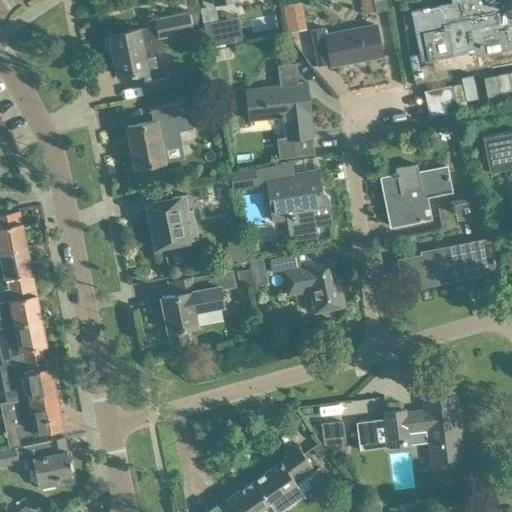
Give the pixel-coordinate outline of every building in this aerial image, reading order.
[(295,0),(297,21),(317,19),(314,0),(295,0)] [(422,8),(411,10),(415,34),(444,28),(443,24),(446,24),(452,54),(474,50),(471,34),(506,27),(509,43),(503,44),(504,50),(511,48),(511,0),(453,0),(454,2),(428,7),(428,6),(422,7),(422,8)] [(165,53),(162,37),(193,31),(189,11),(154,18),(156,26),(140,29),(139,27),(108,34),(109,37),(105,38),(107,49),(111,48),(116,75),(130,72),(130,74),(149,70),(146,57),(165,53)] [(203,23),(207,46),(227,43),(223,19),(203,23)] [(376,25),(326,35),(324,28),(310,30),(317,66),(330,63),(330,65),(382,55),(376,25)] [(231,47),(214,50),(216,58),(233,55),(231,47)] [(279,86),(246,90),(250,120),(281,116),(282,119),(284,119),(286,136),(276,137),(279,158),(295,156),(294,152),(314,150),(314,148),(312,131),(309,113),(310,113),(310,111),(309,111),(307,92),(306,83),(298,84),(295,62),(277,65),(279,86)] [(181,74),(142,82),(145,97),(180,90),(184,89),(181,74)] [(477,81),(451,86),(456,111),(482,106),(477,81)] [(429,116),(455,111),(456,110),(451,85),(424,91),(429,116)] [(155,120),(127,126),(130,140),(132,150),(135,167),(164,161),(161,148),(180,144),(177,129),(191,126),(187,103),(191,102),(188,89),(184,90),(184,89),(180,90),(145,97),(149,111),(153,111),(155,120)] [(455,111),(429,116),(432,129),(458,124),(455,111)] [(511,131),(482,138),(489,173),(509,169),(509,171),(511,183),(511,131)] [(0,170),(9,164),(0,150),(0,170)] [(381,177),(385,198),(389,197),(390,203),(386,204),(390,226),(430,218),(425,193),(450,188),(446,166),(417,172),(416,164),(396,168),(397,172),(392,173),(393,175),(381,177)] [(231,171),(234,187),(258,185),(255,168),(231,171)] [(288,218),(292,236),(315,232),(314,226),(328,224),(326,215),(330,215),(328,202),(323,203),(318,172),(266,181),(274,221),(288,218)] [(189,211),(186,195),(172,198),(169,185),(140,191),(142,204),(146,203),(155,247),(198,239),(192,210),(189,211)] [(449,203),(438,205),(442,228),(454,226),(449,203)] [(0,252),(26,247),(19,210),(0,214),(0,252)] [(494,258),(493,258),(488,236),(487,236),(488,238),(421,251),(422,254),(397,259),(403,290),(416,288),(416,286),(452,279),(451,275),(475,270),(475,275),(494,271),(494,272),(496,272),(494,263),(495,263),(494,258)] [(240,241),(228,244),(232,261),(244,259),(240,241)] [(323,259),(321,245),(268,256),(271,272),(282,270),(287,294),(310,290),(314,312),(344,306),(336,266),(332,267),(331,258),(323,259)] [(33,283),(26,247),(0,252),(0,254),(5,278),(3,278),(5,289),(33,283)] [(194,310),(223,304),(220,289),(235,286),(232,269),(169,281),(171,294),(161,296),(168,331),(169,331),(172,344),(188,341),(185,327),(197,325),(194,310)] [(41,319),(33,283),(5,289),(7,300),(0,301),(0,327),(0,328),(14,325),(14,324),(41,319)] [(14,325),(0,328),(0,327),(0,355),(2,365),(9,363),(48,355),(41,319),(14,325)] [(48,355),(9,363),(16,399),(55,391),(48,355)] [(63,428),(55,391),(16,399),(21,423),(13,425),(16,438),(63,428)] [(359,450),(409,444),(409,443),(428,442),(431,461),(462,457),(462,451),(460,429),(459,430),(455,397),(423,401),(424,409),(405,411),(405,409),(384,412),(385,424),(381,424),(381,418),(356,422),(359,450)] [(67,450),(66,450),(63,436),(0,448),(0,464),(26,459),(28,469),(34,467),(38,488),(58,483),(56,477),(72,474),(71,471),(74,471),(72,460),(69,461),(67,450)] [(323,479),(316,470),(320,468),(319,467),(315,470),(296,444),(285,452),(287,456),(252,481),(268,503),(274,511),(278,511),(304,495),(303,493),(323,479)] [(254,511),(268,503),(252,481),(219,504),(216,500),(204,508),(207,511),(205,511),(254,511)] [(186,506),(182,487),(172,489),(176,508),(186,506)]
